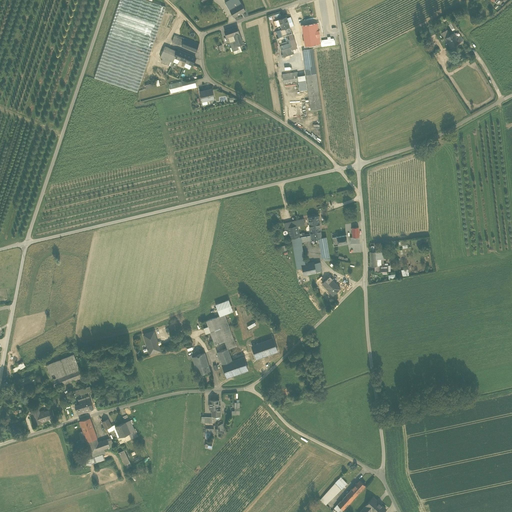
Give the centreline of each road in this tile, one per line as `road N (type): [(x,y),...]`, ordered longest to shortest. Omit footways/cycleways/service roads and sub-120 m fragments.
road 1 (track): [(0,249),(359,164)]
road 2 (track): [(107,0),(25,243)]
road 3 (unclassified): [(245,389),(176,392),(0,444)]
road 4 (unclassified): [(200,34),(208,79),(324,151),(360,201)]
road 5 (unclassified): [(383,474),(365,279)]
road 6 (unclassified): [(359,164),(435,138),(511,94)]
road 7 (unclassified): [(359,164),(335,0)]
road 8 (unclassified): [(383,474),(296,431),(245,389)]
road 9 (unclassified): [(365,279),(245,389)]
road 10 (unclassified): [(25,243),(0,377)]
